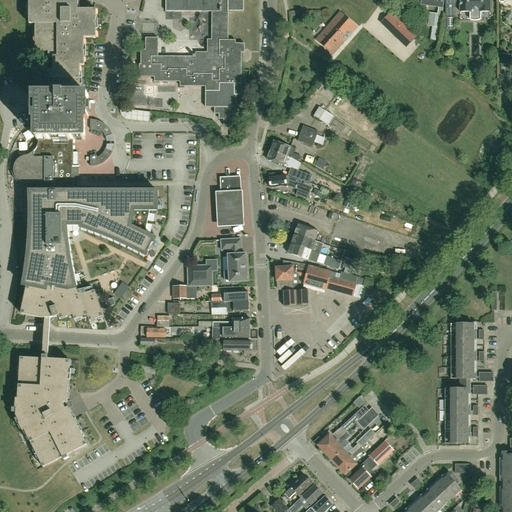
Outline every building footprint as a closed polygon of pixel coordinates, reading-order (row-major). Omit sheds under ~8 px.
[(64,93),(80,93),(80,66),(84,66),(84,38),(96,38),(96,10),(78,10),(78,0),(29,0),(29,24),(35,24),(35,52),(48,52),(48,58),(53,58),(53,70),(49,70),(49,93),(50,93),(64,93)] [(166,0),(166,12),(212,12),(212,40),(207,40),(207,53),(196,53),(196,55),(193,55),(193,57),(158,57),(158,38),(145,38),(145,50),(141,50),(141,65),(139,65),(139,77),(154,77),(154,82),(180,82),(180,87),(205,87),(205,108),(214,108),(214,114),(219,114),(219,119),(223,119),(223,126),(230,126),(230,108),(236,108),(236,95),(241,95),(241,53),(244,53),(244,44),(235,44),(235,40),(228,40),(228,11),(243,11),(243,0),(166,0)] [(421,0),(420,5),(438,8),(443,8),(443,0),(421,0)] [(455,2),(456,0),(445,0),(446,15),(445,15),(445,30),(454,30),(454,7),(455,2)] [(459,0),(460,12),(469,12),(469,19),(469,20),(470,20),(475,21),(480,20),(481,20),(481,19),(481,12),(490,12),(489,0),(459,0)] [(442,15),(437,14),(429,13),(428,26),(432,27),(431,41),(439,42),(442,15)] [(339,14),(329,26),(316,40),(332,55),(345,40),(341,37),(346,31),(350,34),(355,28),(339,14)] [(400,41),(407,33),(393,20),(386,28),(400,41)] [(360,44),(370,53),(380,42),(370,33),(360,44)] [(511,54),(502,53),(501,63),(509,65),(511,54)] [(33,120),(36,120),(36,140),(38,140),(38,141),(38,143),(37,145),(36,147),(36,149),(35,150),(34,151),(32,152),(31,153),(30,154),(28,155),(27,156),(24,156),(22,157),(21,157),(19,159),(18,160),(17,161),(16,162),(15,164),(14,166),(14,168),(14,169),(14,170),(14,173),(14,175),(15,176),(16,177),(17,178),(17,180),(19,181),(20,181),(21,182),(22,183),(24,183),(25,184),(27,184),(33,184),(33,191),(29,191),(30,204),(30,217),(30,226),(29,234),(29,242),(28,249),(27,257),(26,264),(25,275),(23,286),(27,287),(46,291),(47,286),(57,288),(58,287),(70,290),(70,291),(74,292),(77,291),(74,278),(73,270),(71,263),(71,259),(67,232),(65,232),(65,226),(81,226),(80,228),(87,230),(101,235),(107,238),(114,241),(125,246),(134,250),(140,253),(146,257),(156,239),(155,239),(152,238),(150,236),(147,235),(145,234),(149,211),(157,211),(158,211),(157,191),(73,191),(73,175),(78,175),(78,167),(79,167),(79,166),(73,166),(73,140),(85,140),(85,120),(88,120),(88,96),(64,96),(64,93),(50,93),(50,96),(33,96),(33,120)] [(345,127),(332,118),(333,116),(319,107),(314,116),(341,134),(345,127)] [(150,112),(120,109),(120,112),(121,114),(122,116),(124,118),(126,119),(129,120),(149,122),(150,112)] [(106,138),(112,135),(110,130),(106,126),(101,122),(96,120),(90,120),(90,130),(93,130),(96,131),(99,133),(101,131),(104,134),(106,138)] [(303,126),(298,141),(313,147),(314,142),(323,146),(325,138),(317,135),(318,132),(303,126)] [(301,157),(294,154),(296,149),(274,141),(270,151),(288,157),(292,159),(299,162),(301,157)] [(90,156),(90,166),(92,166),(94,166),(96,166),(97,165),(99,165),(101,164),(102,163),(104,162),(105,161),(107,160),(108,159),(109,157),(112,151),(106,149),(103,153),(102,154),(101,155),(100,156),(99,157),(97,158),(96,155),(94,155),(92,156),(90,156)] [(300,164),(292,159),(288,157),(270,151),(267,160),(290,168),(291,168),(298,170),(300,164)] [(305,161),(312,164),(314,158),(307,155),(305,161)] [(365,178),(373,160),(366,156),(357,175),(365,178)] [(322,159),(317,166),(325,170),(329,163),(322,159)] [(290,168),(288,175),(309,183),(312,176),(303,172),(298,170),(291,168),(290,168)] [(220,188),(240,187),(240,174),(220,175),(220,188)] [(269,174),(270,188),(286,186),(286,185),(298,189),(295,195),(307,199),(311,188),(298,183),(299,181),(286,176),(275,177),(275,174),(269,174)] [(360,183),(353,179),(350,185),(357,189),(360,183)] [(240,187),(220,188),(215,189),(217,224),(244,223),(242,187),(240,187)] [(273,194),(271,202),(294,207),(296,199),(273,194)] [(298,225),(295,234),(314,242),(318,232),(298,225)] [(320,248),(313,246),(314,242),(295,234),(291,244),(311,251),(319,254),(320,248)] [(241,239),(221,240),(222,251),(230,250),(230,255),(228,255),(229,272),(224,272),(225,281),(229,280),(229,283),(247,282),(246,254),(240,254),(240,250),(241,250),(241,239)] [(319,254),(311,251),(291,244),(288,253),(308,260),(309,256),(317,259),(319,254)] [(341,262),(326,256),(323,265),(339,270),(341,262)] [(354,260),(346,257),(344,262),(357,267),(358,262),(353,260),(354,260)] [(330,272),(309,266),(283,262),(284,267),(276,268),(278,290),(283,290),(284,306),(308,305),(308,290),(294,290),(293,272),(297,273),(297,274),(306,276),(304,283),(325,289),(325,288),(352,296),(356,284),(350,282),(328,276),(329,276),(330,272)] [(207,271),(207,266),(188,267),(188,287),(212,286),(212,271),(207,271)] [(328,276),(350,282),(356,284),(362,285),(363,279),(341,273),(340,275),(330,272),(329,276),(328,276)] [(95,291),(86,293),(85,289),(77,291),(74,292),(70,291),(70,290),(58,287),(57,288),(47,286),(46,291),(27,287),(21,314),(43,319),(44,318),(45,318),(44,336),(42,356),(48,356),(49,336),(50,318),(53,317),(54,318),(59,317),(60,320),(73,315),(74,321),(88,316),(89,321),(103,317),(95,291)] [(186,299),(186,287),(173,287),(173,299),(186,299)] [(224,298),(221,298),(221,295),(212,295),(212,302),(222,301),(222,302),(224,302),(248,302),(247,292),(233,292),(224,293),(224,298)] [(248,312),(248,302),(224,302),(222,302),(222,303),(211,303),(212,309),(216,308),(227,308),(228,313),(248,312)] [(180,315),(180,309),(180,304),(168,303),(168,315),(180,315)] [(354,315),(352,319),(363,324),(365,320),(354,315)] [(213,327),(250,328),(250,318),(232,318),(232,322),(220,322),(213,322),(213,327)] [(474,324),(451,324),(451,379),(460,379),(460,385),(467,385),(467,382),(471,382),(471,379),(474,379),(474,324)] [(249,338),(250,328),(213,327),(213,328),(213,329),(216,329),(216,336),(213,336),(212,340),(233,340),(233,338),(249,338)] [(147,338),(159,338),(159,329),(147,329),(147,338)] [(200,344),(209,344),(209,347),(220,348),(220,351),(244,351),(244,354),(249,354),(249,351),(250,351),(250,341),(233,340),(212,340),(200,340),(200,344)] [(301,350),(299,346),(286,355),(290,361),(285,364),(288,368),(315,349),(311,343),(301,350)] [(67,455),(87,445),(68,407),(65,409),(64,403),(67,403),(70,361),(48,359),(48,356),(42,356),(42,359),(20,358),(18,399),(16,399),(15,408),(16,408),(16,416),(19,422),(18,423),(22,431),(24,430),(43,467),(62,458),(64,460),(69,458),(67,455)] [(493,373),(484,373),(479,373),(479,381),(493,381),(493,373)] [(487,386),(473,386),(473,395),(487,395),(487,386)] [(468,389),(460,389),(445,389),(445,444),(468,444),(468,389)] [(372,408),(369,411),(362,417),(369,425),(379,416),(372,408)] [(318,446),(324,452),(346,432),(359,420),(355,415),(333,436),(329,432),(323,437),(325,439),(322,442),(319,438),(314,442),(318,446)] [(346,432),(324,452),(339,468),(360,448),(375,434),(371,429),(356,443),(357,445),(347,454),(342,449),(344,449),(349,444),(346,441),(351,436),(346,432)] [(378,464),(388,454),(393,451),(385,443),(381,446),(370,457),(378,464)] [(360,448),(339,468),(345,475),(356,464),(353,461),(363,451),(360,448)] [(511,511),(511,452),(504,452),(504,463),(502,463),(502,476),(504,476),(504,492),(502,492),(502,505),(504,505),(503,511),(511,511)] [(370,477),(367,474),(376,466),(369,458),(360,466),(361,467),(362,468),(350,479),(358,489),(370,477)] [(391,461),(384,469),(389,474),(396,465),(391,461)] [(469,465),(455,465),(455,474),(469,474),(469,465)] [(460,488),(458,486),(457,484),(459,482),(451,473),(442,481),(441,480),(432,489),(433,490),(421,501),(420,500),(411,508),(412,509),(408,511),(434,511),(445,502),(446,504),(455,496),(454,494),(460,488)] [(295,482),(293,480),(288,484),(290,486),(291,488),(285,493),(289,498),(295,492),(299,496),(312,484),(304,475),(295,482)] [(417,479),(410,485),(414,489),(421,482),(417,479)] [(287,511),(295,511),(302,506),(306,510),(316,500),(322,494),(321,493),(321,491),(319,489),(318,489),(315,486),(304,497),(303,496),(289,509),(287,511)] [(324,511),(332,505),(331,504),(332,503),(330,500),(327,500),(325,497),(314,508),(312,506),(305,511),(324,511)] [(400,502),(396,498),(389,505),(393,508),(400,502)] [(276,511),(285,511),(289,509),(279,499),(271,506),(276,511)]
